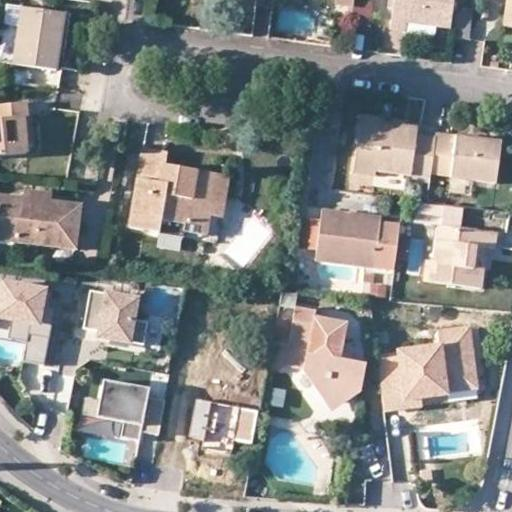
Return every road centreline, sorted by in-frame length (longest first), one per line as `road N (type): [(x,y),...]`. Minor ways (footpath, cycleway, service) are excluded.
road 1 (residential): [(265,56),(242,97),(218,116),(145,109),(121,87),(117,65),(133,39),(159,38)]
road 2 (residential): [(265,56),(511,92)]
road 3 (residential): [(0,440),(83,499),(129,511)]
